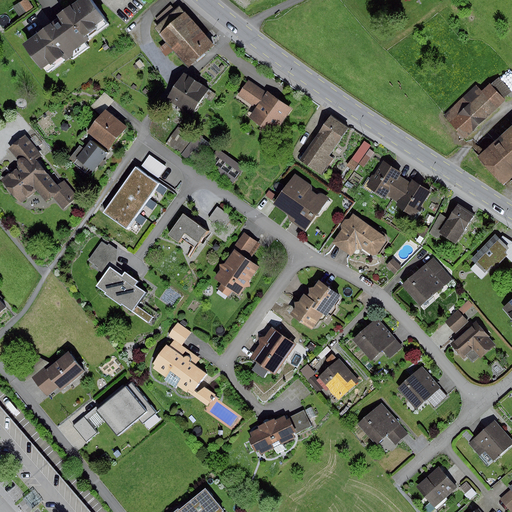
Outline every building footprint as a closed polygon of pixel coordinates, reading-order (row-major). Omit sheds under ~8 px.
[(63,18),(28,43),(47,69),(55,64),(58,64),(69,57),(71,61),(78,56),(79,50),(96,39),(94,37),(103,31),(103,24),(111,19),(96,0),(82,0),(62,15),(63,18)] [(184,5),(157,26),(168,41),(162,46),(172,59),(178,54),(190,69),(217,48),(184,5)] [(211,91),(185,75),(168,102),(194,118),(211,91)] [(293,109),(251,80),(240,96),(258,108),(252,117),(276,133),(293,109)] [(479,86),(445,117),(465,139),(506,101),(493,87),(486,93),(479,86)] [(115,101),(106,92),(93,106),(102,115),(115,101)] [(109,112),(90,135),(110,152),(129,129),(109,112)] [(352,128),(332,115),(302,161),(325,176),(336,161),(332,158),(352,128)] [(209,143),(180,124),(167,144),(196,163),(209,143)] [(511,130),(481,158),(505,186),(511,179),(511,130)] [(28,136),(10,150),(22,166),(2,181),(23,207),(39,194),(48,205),(53,200),(64,214),(80,202),(67,184),(61,188),(41,163),(46,159),(28,136)] [(372,145),(365,141),(348,166),(355,170),(372,145)] [(108,157),(92,143),(86,150),(83,147),(71,160),(89,175),(92,171),(94,173),(108,157)] [(245,168),(219,149),(208,165),(234,183),(245,168)] [(371,150),(360,165),(366,168),(376,153),(371,150)] [(152,155),(143,166),(160,178),(168,167),(152,155)] [(394,197),(406,178),(401,175),(403,172),(385,161),(376,175),(374,174),(370,178),(371,181),(368,187),(386,198),(389,193),(394,197)] [(163,184),(139,167),(128,183),(152,199),(163,184)] [(330,199),(296,176),(274,207),(307,231),(330,199)] [(406,178),(394,197),(402,202),(399,206),(417,216),(419,212),(422,212),(424,209),(423,207),(433,191),(415,180),(413,183),(406,178)] [(152,199),(128,183),(117,198),(141,214),(152,199)] [(141,214),(117,198),(106,214),(129,230),(141,214)] [(475,217),(458,206),(450,219),(442,234),(458,244),(475,217)] [(234,218),(219,207),(210,219),(226,229),(234,218)] [(211,231),(187,214),(172,235),(182,242),(189,233),(203,243),(211,231)] [(387,237),(354,214),(335,244),(354,258),(361,248),(372,256),(379,256),(387,244),(387,237)] [(442,234),(450,219),(442,214),(430,234),(438,239),(442,234)] [(237,250),(248,257),(258,242),(245,232),(234,248),(237,250)] [(497,235),(474,259),(487,272),(493,266),(496,269),(508,257),(510,255),(507,253),(511,248),(502,239),(497,235)] [(511,240),(505,236),(502,239),(511,248),(507,253),(510,255),(508,257),(511,260),(511,240)] [(99,270),(107,276),(113,267),(117,269),(119,266),(117,265),(119,250),(110,244),(109,246),(103,242),(90,260),(101,267),(99,270)] [(248,257),(237,250),(216,280),(224,285),(220,290),(231,297),(234,293),(240,297),(247,288),(253,287),(252,281),(262,267),(248,257)] [(395,259),(388,266),(396,274),(403,267),(395,259)] [(436,260),(404,285),(421,307),(453,282),(436,260)] [(117,269),(113,267),(107,276),(99,287),(150,325),(155,318),(139,306),(149,293),(139,285),(141,282),(128,273),(126,276),(117,269)] [(315,293),(312,296),(320,302),(316,307),(326,314),(329,316),(344,296),(323,281),(318,287),(314,288),(315,293)] [(299,308),(294,314),(315,329),(326,314),(316,307),(320,302),(312,296),(309,294),(303,302),(298,303),(299,308)] [(0,317),(10,309),(0,296),(0,317)] [(470,300),(447,321),(456,332),(469,320),(464,314),(475,305),(470,300)] [(380,320),(354,340),(371,363),(386,352),(390,357),(401,348),(380,320)] [(478,321),(465,333),(463,331),(453,339),(453,345),(464,358),(474,350),(482,359),(498,345),(490,337),(491,336),(478,321)] [(178,324),(170,337),(184,346),(192,333),(178,324)] [(274,328),(253,357),(277,374),(298,346),(274,328)] [(187,358),(170,345),(156,364),(158,365),(155,369),(167,377),(165,380),(177,389),(180,386),(209,406),(217,395),(207,388),(201,393),(198,391),(210,375),(193,362),(193,360),(193,358),(192,357),(190,356),(188,357),(187,358)] [(72,352),(37,379),(48,394),(59,386),(63,391),(87,372),(72,352)] [(41,358),(23,373),(29,380),(51,363),(41,358)] [(341,359),(321,377),(341,399),(361,381),(341,359)] [(317,374),(308,364),(300,371),(308,381),(314,376),(317,374)] [(424,368),(399,389),(418,411),(430,401),(443,390),(424,368)] [(324,388),(314,376),(308,381),(318,393),(324,388)] [(134,382),(101,410),(120,433),(139,418),(145,425),(159,413),(134,382)] [(449,397),(443,390),(430,401),(436,408),(449,397)] [(383,406),(361,425),(378,445),(388,437),(396,446),(408,436),(383,406)] [(313,407),(307,410),(311,419),(317,416),(313,407)] [(293,419),(299,432),(312,426),(305,411),(292,417),(293,419)] [(261,428),(252,433),(255,437),(252,438),(258,451),(299,432),(293,419),(289,421),(287,416),(278,420),(277,418),(260,426),(261,428)] [(87,417),(75,425),(87,442),(99,434),(87,417)] [(511,438),(497,421),(470,444),(481,456),(486,451),(496,461),(511,446),(511,438)] [(468,431),(463,435),(470,442),(474,438),(468,431)] [(441,468),(419,486),(437,508),(459,489),(441,468)] [(468,482),(462,487),(472,499),(477,494),(468,482)] [(511,511),(511,489),(501,499),(511,511)] [(35,490),(26,499),(35,509),(44,500),(35,490)] [(230,511),(211,490),(181,511),(230,511)]
